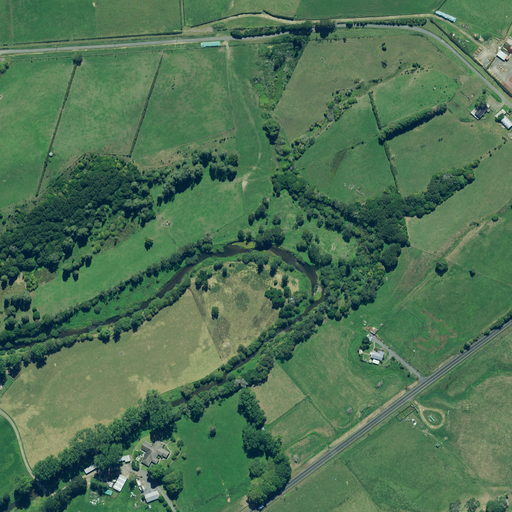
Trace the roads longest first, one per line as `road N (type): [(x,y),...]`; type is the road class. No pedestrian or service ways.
road 1 (unclassified): [(0,53),(342,25),(415,28),(442,41),(511,107)]
road 2 (unclassified): [(253,511),(511,319)]
